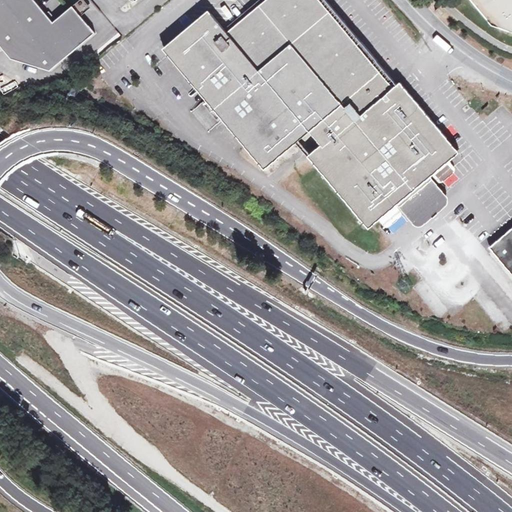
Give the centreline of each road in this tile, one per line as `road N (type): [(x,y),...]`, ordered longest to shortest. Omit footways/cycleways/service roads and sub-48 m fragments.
road 1 (trunk): [(511,359),(454,353),(389,330),(96,146),(38,138),(0,160)]
road 2 (motorway): [(0,207),(268,379),(442,511)]
road 3 (motorway): [(494,511),(73,210)]
road 4 (trunk): [(511,467),(73,210)]
road 5 (motorway): [(0,279),(20,298),(231,402),(415,511)]
road 6 (track): [(225,511),(135,444),(46,311)]
road 7 (trunk): [(0,366),(173,511)]
road 8 (track): [(19,357),(135,444)]
road 9 (tertiary): [(406,0),(471,59),(511,77)]
